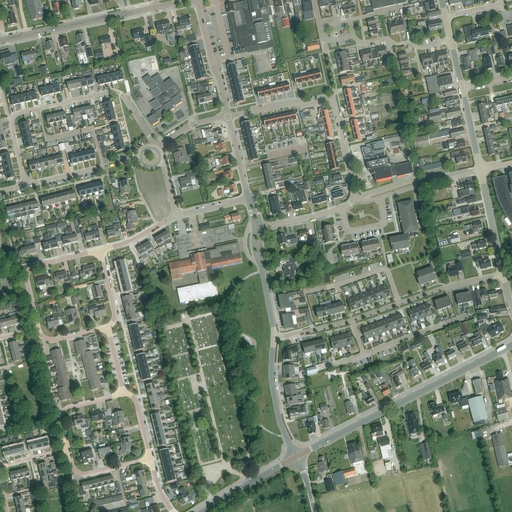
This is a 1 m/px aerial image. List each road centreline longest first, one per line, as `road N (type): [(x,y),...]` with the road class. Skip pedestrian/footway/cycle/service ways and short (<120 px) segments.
road 1 (secondary): [(295,457),(511,343)]
road 2 (residential): [(25,185),(12,127),(22,111),(118,93),(155,147)]
road 3 (residential): [(274,337),(503,275)]
road 4 (tertiary): [(0,40),(157,7)]
road 5 (residential): [(38,329),(29,269),(99,250)]
road 6 (tertiary): [(295,457),(275,406),(274,337)]
road 7 (tertiary): [(227,116),(196,0)]
